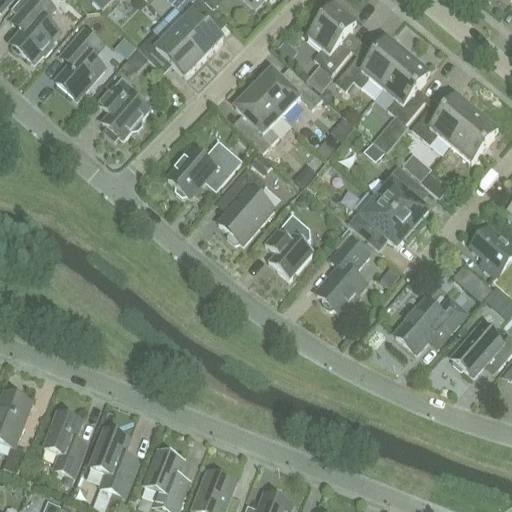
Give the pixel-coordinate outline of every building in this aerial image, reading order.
[(0,0),(0,15),(0,16),(13,0),(0,0)] [(26,0),(12,16),(17,20),(12,27),(22,36),(11,48),(13,50),(14,53),(19,58),(23,58),(34,68),(43,58),(46,58),(52,51),(52,48),(61,38),(47,26),(51,21),(51,18),(55,14),(39,0),(26,0)] [(216,18),(197,0),(169,0),(167,2),(178,14),(187,22),(175,34),(205,63),(224,44),(207,27),(216,18)] [(213,14),(219,7),(219,0),(218,0),(208,0),(204,5),(213,14)] [(342,47),(357,29),(346,20),(350,17),(338,7),(331,16),(328,13),(318,24),(322,27),(309,43),(322,55),(314,64),(333,79),(352,56),(342,47)] [(85,34),(66,56),(61,62),(70,70),(56,87),(77,105),(105,73),(93,62),(104,50),(85,34)] [(186,83),(205,63),(175,34),(164,46),(155,38),(139,54),(160,75),(169,66),(186,83)] [(382,94),(412,58),(400,48),(397,52),(388,45),(368,69),(358,61),(335,88),(346,96),(354,86),(362,93),(370,83),(382,94)] [(412,58),(382,94),(395,105),(388,114),(406,129),(425,106),(415,98),(430,80),(421,72),(424,68),(412,58)] [(135,73),(127,66),(121,72),(129,79),(135,73)] [(254,93),(282,120),(300,102),(312,114),(323,103),(312,94),(303,85),(293,95),(273,75),(271,76),(267,75),(259,83),(260,87),(254,93)] [(119,142),(124,146),(131,137),(139,136),(143,131),(143,123),(150,116),(143,109),(142,99),(122,82),(99,109),(110,119),(102,127),(107,132),(103,136),(115,146),(119,142)] [(329,106),(333,102),(332,95),(327,91),(322,97),(320,99),(329,106)] [(270,133),(282,120),(254,93),(248,100),(244,99),(236,106),(237,111),(236,112),(253,130),(244,139),(263,158),(279,142),(270,133)] [(451,151),(480,115),(468,105),(465,109),(457,101),(441,119),(432,112),(412,134),(430,149),(438,140),(451,151)] [(480,115),(451,151),(472,168),(498,136),(490,129),(493,125),(480,115)] [(337,154),(330,147),(320,157),(322,158),(328,164),(337,154)] [(366,154),(377,164),(384,156),(373,147),(366,154)] [(222,189),(242,167),(225,153),(217,162),(211,157),(205,164),(191,152),(180,164),(183,167),(168,185),(176,192),(176,197),(182,203),(188,201),(190,204),(211,180),(222,189)] [(250,168),(262,179),(272,169),(269,166),(259,157),(258,158),(249,167),(250,168)] [(238,207),(219,228),(229,237),(227,242),(235,249),(240,247),(243,250),(274,214),(258,200),(267,190),(248,173),(227,197),(238,207)] [(378,204),(417,237),(426,227),(422,224),(429,216),(415,205),(423,195),(399,174),(390,184),(393,187),(378,204)] [(308,186),(300,178),(294,184),(302,192),(304,190),(308,186)] [(306,190),(314,197),(324,185),(317,178),(306,190)] [(421,187),(440,204),(448,194),(429,178),(421,187)] [(352,228),(376,250),(380,253),(388,244),(398,252),(404,245),(408,248),(417,237),(378,204),(363,221),(360,218),(352,228)] [(276,259),(269,267),(289,285),(315,256),(306,249),(311,244),(310,235),(293,220),(280,235),(279,234),(265,250),(276,259)] [(333,250),(337,253),(352,236),(348,233),(333,250)] [(511,253),(509,251),(511,248),(503,241),(501,244),(489,233),(472,252),(485,264),(482,268),(497,281),(492,287),(511,305),(511,253)] [(370,260),(350,243),(331,266),(339,273),(317,299),(323,305),(323,308),(326,312),(330,314),(333,313),(340,319),(348,309),(352,310),(359,302),(358,298),(366,289),(357,281),(357,275),(370,260)] [(493,294),(484,286),(472,299),(482,308),(493,294)] [(502,297),(497,292),(486,305),(491,310),(502,297)] [(416,358),(428,345),(438,353),(467,318),(449,303),(438,316),(426,305),(395,340),(416,358)] [(499,373),(511,358),(511,342),(509,339),(502,347),(482,328),(452,363),(454,365),(452,367),(461,375),(463,373),(474,382),(489,364),(499,373)] [(17,450),(34,407),(4,395),(0,405),(0,447),(12,452),(4,473),(17,478),(27,454),(17,450)] [(87,450),(76,445),(83,427),(59,417),(44,453),(60,459),(54,474),(74,482),(87,450)] [(121,511),(139,466),(125,460),(130,445),(106,436),(91,473),(106,479),(101,493),(114,498),(107,511),(121,511)] [(178,511),(189,486),(177,481),(183,466),(159,457),(145,492),(160,497),(154,511),(155,511),(178,511)] [(226,511),(237,487),(208,476),(193,511),(226,511)] [(66,481),(64,487),(71,490),(73,484),(66,481)] [(291,511),(293,509),(281,505),(282,501),(269,496),(268,499),(265,499),(260,511),(291,511)]
